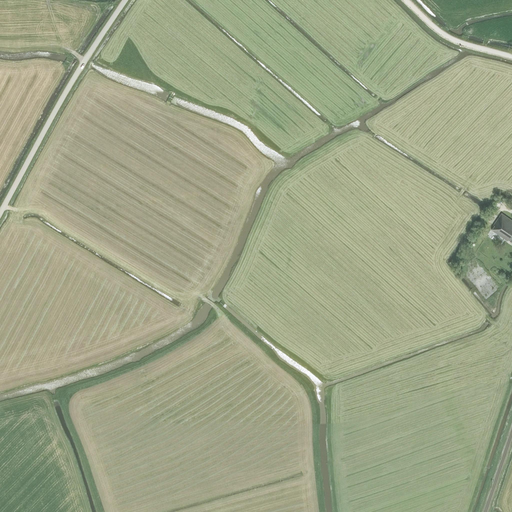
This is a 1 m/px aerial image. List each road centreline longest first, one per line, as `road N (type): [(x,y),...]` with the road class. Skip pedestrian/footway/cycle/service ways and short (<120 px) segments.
road 1 (tertiary): [(0,213),(125,0)]
road 2 (tertiary): [(511,57),(448,37),(405,0)]
